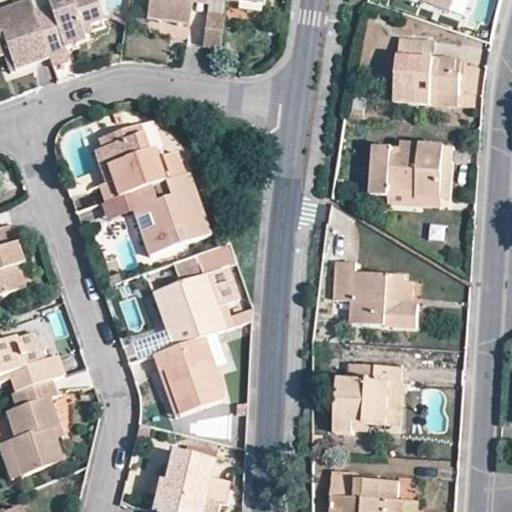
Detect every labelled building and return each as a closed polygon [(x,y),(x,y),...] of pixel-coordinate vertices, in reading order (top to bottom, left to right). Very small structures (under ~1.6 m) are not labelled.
[(54,62),(56,69),(73,63),(69,51),(90,43),(88,37),(86,30),(93,27),(108,22),(99,0),(57,0),(50,3),(52,9),(37,15),(54,62)] [(152,0),(150,19),(192,25),(195,5),(195,0),(152,0)] [(454,0),(452,6),(460,9),(463,0),(454,0)] [(37,15),(33,4),(0,15),(0,51),(12,48),(21,73),(54,62),(37,15)] [(229,15),(212,13),(207,45),(225,48),(229,15)] [(86,30),(88,37),(95,34),(93,27),(86,30)] [(400,57),(426,59),(427,42),(401,40),(400,57)] [(426,59),(436,60),(436,43),(427,42),(426,59)] [(12,48),(0,51),(0,61),(8,60),(13,76),(21,73),(12,48)] [(397,104),(432,106),(433,93),(460,95),(462,73),(457,72),(458,62),(436,60),(426,59),(400,57),(397,104)] [(433,93),(432,106),(459,108),(460,95),(433,93)] [(166,185),(190,177),(182,155),(169,160),(159,163),(155,154),(145,124),(123,132),(127,143),(107,150),(118,183),(109,186),(116,203),(132,198),(166,185)] [(127,143),(123,132),(103,139),(107,150),(127,143)] [(446,167),(455,167),(456,149),(402,145),(402,151),(376,150),(373,196),(391,197),(443,201),(446,167)] [(118,183),(107,150),(98,153),(109,186),(118,183)] [(169,160),(165,150),(155,154),(159,163),(169,160)] [(443,201),(453,201),(455,167),(446,167),(443,201)] [(215,237),(194,176),(190,177),(166,185),(132,198),(138,214),(146,211),(148,218),(153,232),(146,235),(154,259),(178,250),(192,245),(215,237)] [(116,203),(109,186),(105,188),(112,205),(116,203)] [(443,201),(391,197),(391,207),(443,210),(443,201)] [(112,205),(108,206),(115,222),(138,214),(132,198),(116,203),(112,205)] [(146,211),(138,214),(140,221),(146,235),(153,232),(148,218),(146,211)] [(16,228),(2,232),(0,233),(0,302),(30,292),(22,270),(20,264),(27,260),(16,228)] [(29,268),(27,260),(20,264),(22,270),(29,268)] [(355,303),(356,275),(357,266),(338,265),(336,302),(355,303)] [(210,274),(165,290),(175,320),(184,317),(188,329),(172,335),(177,351),(209,340),(221,336),(232,332),(210,274)] [(354,325),(417,329),(419,306),(414,306),(406,305),(407,283),(407,278),(356,275),(355,303),(354,325)] [(406,305),(414,306),(415,284),(407,283),(406,305)] [(175,320),(165,290),(156,293),(172,335),(188,329),(184,317),(175,320)] [(0,387),(15,382),(20,396),(24,394),(50,385),(67,379),(60,359),(48,363),(37,336),(0,346),(0,387)] [(221,336),(209,340),(220,369),(231,365),(221,336)] [(220,369),(209,340),(177,351),(156,359),(162,375),(167,373),(172,388),(184,418),(225,404),(228,390),(220,369)] [(356,425),(391,427),(393,384),(370,383),(371,368),(349,367),(348,381),(340,381),(337,436),(355,437),(356,425)] [(370,383),(393,384),(405,385),(406,370),(371,368),(370,383)] [(393,384),(391,427),(402,428),(405,385),(393,384)] [(24,394),(20,396),(13,398),(17,408),(3,413),(12,439),(0,443),(0,459),(8,482),(62,462),(51,432),(59,429),(48,399),(54,397),(50,385),(24,394)] [(184,418),(172,388),(167,390),(178,420),(184,418)] [(61,437),(59,429),(51,432),(54,440),(61,437)] [(228,511),(231,505),(211,500),(216,478),(219,466),(176,455),(173,467),(170,480),(163,478),(158,497),(154,511),(228,511)] [(357,500),(359,482),(359,476),(335,474),(333,498),(357,500)] [(150,495),(158,497),(163,478),(155,477),(150,495)] [(241,484),(216,478),(211,500),(231,505),(236,506),(241,484)] [(332,511),(407,511),(408,504),(400,503),(401,485),(359,482),(357,500),(333,498),(332,511)]
